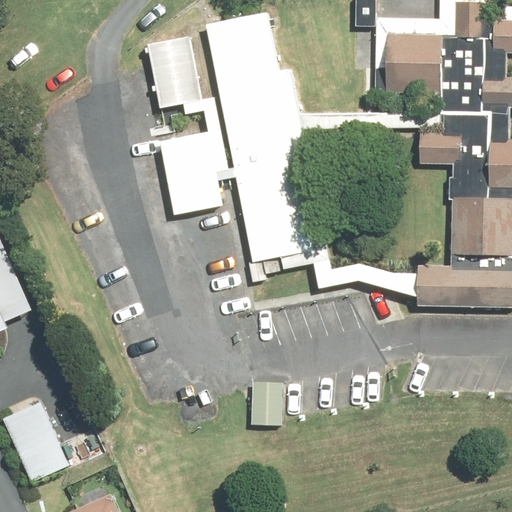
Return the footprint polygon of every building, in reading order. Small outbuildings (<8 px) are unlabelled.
[(381,0),(361,0),(361,29),(381,29),(381,0)] [(490,21),(490,4),(460,4),(459,37),(392,36),(381,35),(380,93),(391,94),(445,95),(445,135),(425,134),(425,165),(457,165),(455,270),(422,270),(421,308),(511,309),(511,79),(511,80),(511,55),(511,54),(511,3),(509,3),(508,22),(490,21)] [(285,74),(272,12),(211,25),(259,263),(252,265),(255,278),(328,264),(328,263),(334,261),(296,71),(285,74)] [(212,134),(155,145),(170,218),(227,206),(212,134)] [(0,340),(20,332),(12,313),(30,305),(0,231),(0,340)] [(287,387),(255,385),(254,426),(285,427),(287,387)] [(51,415),(31,423),(48,467),(68,460),(51,415)] [(48,467),(31,474),(39,493),(76,479),(68,460),(48,467)] [(128,511),(117,486),(56,511),(128,511)]
